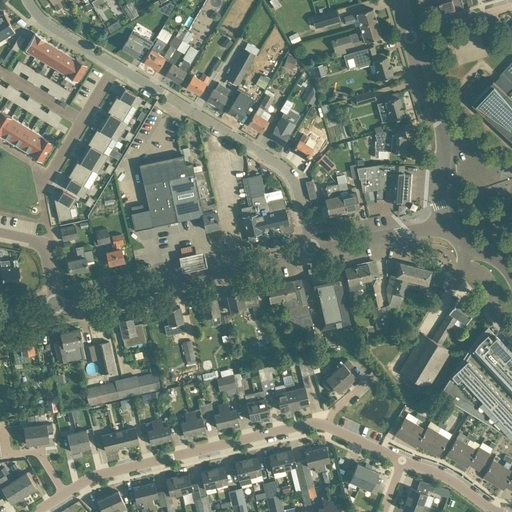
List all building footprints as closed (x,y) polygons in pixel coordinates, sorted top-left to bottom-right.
[(50,0),(53,3),(57,9),(62,6),(58,0),(50,0)] [(275,0),(271,3),(276,12),(283,8),(277,0),(275,0)] [(436,0),(438,4),(440,4),(443,13),(464,7),(462,0),(436,0)] [(169,2),(156,9),(168,15),(174,5),(169,2)] [(89,3),(82,6),(84,12),(91,9),(89,3)] [(138,16),(137,14),(138,13),(131,3),(123,8),(131,21),(138,16)] [(358,20),(360,26),(377,21),(373,8),(344,17),(346,24),(358,20)] [(336,9),(311,16),(314,27),(340,20),(336,9)] [(3,12),(0,13),(0,29),(4,37),(15,30),(3,12)] [(336,57),(346,54),(344,48),(381,37),(377,21),(360,26),(362,33),(357,35),(357,33),(331,40),(336,57)] [(168,44),(176,49),(187,30),(183,27),(182,29),(180,28),(175,36),(173,35),(168,44)] [(141,37),(151,43),(155,37),(155,36),(154,35),(156,32),(153,30),(151,33),(146,29),(141,37)] [(122,48),(136,56),(143,44),(136,40),(140,34),(132,30),(122,48)] [(187,30),(176,49),(183,53),(188,44),(187,43),(192,34),(187,31),(187,30)] [(35,55),(45,39),(35,32),(25,49),(35,55)] [(288,36),(292,44),(300,40),(297,32),(288,36)] [(17,51),(24,39),(19,36),(12,48),(17,51)] [(144,61),(157,69),(164,57),(159,53),(162,48),(163,49),(167,42),(158,37),(144,61)] [(220,44),(226,49),(232,42),(226,37),(220,44)] [(45,39),(35,55),(46,62),(55,46),(45,40),(46,39),(45,39)] [(248,42),(244,49),(255,55),(258,48),(248,42)] [(65,52),(55,46),(46,62),(56,68),(65,52)] [(373,46),(352,52),(356,66),(357,65),(366,63),(368,65),(371,64),(372,61),(373,61),(378,79),(392,75),(386,52),(376,55),(373,46)] [(225,78),(237,85),(255,55),(244,49),(243,48),(225,78)] [(65,52),(56,68),(66,74),(76,58),(76,57),(75,58),(65,52)] [(288,55),(285,61),(294,64),(296,58),(288,55)] [(76,58),(66,74),(77,80),(79,77),(81,78),(85,71),(83,70),(87,64),(76,58)] [(165,74),(179,82),(185,72),(184,72),(190,62),(183,58),(178,67),(172,63),(165,74)] [(212,68),(218,72),(224,62),(218,58),(212,68)] [(494,80),(473,103),(489,118),(490,118),(491,120),(503,131),(503,130),(504,132),(511,139),(511,61),(499,75),(500,76),(495,81),(494,80)] [(25,64),(20,71),(25,73),(29,66),(25,64)] [(322,64),(312,66),(316,77),(318,77),(325,75),(322,64)] [(29,66),(25,73),(29,76),(33,69),(29,66)] [(186,86),(199,94),(206,83),(210,77),(204,73),(200,79),(193,75),(186,86)] [(265,77),(260,86),(264,88),(269,79),(270,78),(266,75),(265,77)] [(41,83),(45,86),(49,79),(45,76),(41,83)] [(45,86),(49,88),(54,81),(49,79),(45,86)] [(207,99),(220,106),(230,90),(219,83),(215,90),(213,89),(207,99)] [(317,95),(313,86),(309,92),(316,97),(317,95)] [(137,108),(142,99),(124,88),(119,96),(118,95),(113,104),(127,113),(132,105),(137,108)] [(66,89),(61,95),(66,98),(70,91),(66,89)] [(373,90),(354,95),(355,96),(357,104),(357,105),(375,99),(373,90)] [(384,102),(377,104),(382,121),(390,119),(390,120),(404,116),(401,105),(402,103),(401,98),(399,98),(397,92),(383,97),(384,102)] [(260,104),(267,108),(273,99),(266,94),(260,104)] [(18,95),(14,102),(19,105),(23,98),(18,95)] [(23,98),(19,105),(23,107),(27,100),(23,98)] [(247,108),(246,108),(250,102),(245,99),(241,105),(234,101),(228,111),(240,119),(247,108)] [(286,99),(280,110),(286,114),(293,103),(286,99)] [(127,113),(113,104),(107,112),(109,113),(104,121),(122,132),(128,123),(123,120),(127,113)] [(39,108),(35,114),(39,117),(43,110),(39,108)] [(0,134),(11,116),(1,110),(0,111),(0,134)] [(43,110),(39,117),(43,120),(47,113),(43,110)] [(248,123),(261,131),(268,120),(267,120),(271,114),(265,111),(261,117),(254,113),(248,123)] [(1,135),(11,141),(21,123),(11,116),(0,134),(0,135),(0,136),(1,135)] [(281,116),(269,136),(282,144),(294,124),(281,116)] [(122,132),(104,121),(100,129),(98,128),(93,136),(108,145),(112,138),(117,141),(122,132)] [(58,122),(55,127),(65,132),(68,127),(58,122)] [(306,133),(323,143),(319,149),(325,152),(327,150),(330,145),(324,141),(328,134),(324,128),(313,122),(306,133)] [(11,141),(21,147),(32,129),(21,123),(11,141)] [(375,154),(378,154),(378,149),(391,149),(391,147),(405,149),(405,131),(391,130),(391,126),(374,131),(377,139),(375,139),(374,146),(375,146),(375,154)] [(42,135),(32,129),(21,147),(31,153),(30,154),(31,154),(42,135)] [(312,147),(305,143),(308,137),(303,134),(300,140),(299,139),(293,150),(306,158),(312,147)] [(42,135),(31,154),(41,161),(47,150),(49,151),(53,144),(52,143),(53,142),(42,135)] [(108,145),(93,136),(88,145),(89,146),(85,153),(103,164),(108,156),(103,153),(108,145)] [(121,154),(116,150),(112,156),(118,159),(121,154)] [(317,159),(327,169),(333,162),(323,152),(317,159)] [(103,164),(85,153),(80,161),(78,160),(73,169),(88,178),(93,170),(97,173),(103,164)] [(183,154),(139,163),(144,184),(194,173),(192,163),(185,164),(183,154)] [(308,170),(313,175),(321,165),(316,161),(308,170)] [(409,200),(411,174),(403,173),(403,172),(403,165),(385,163),(357,168),(357,169),(359,177),(360,181),(361,181),(362,191),(364,191),(365,200),(373,198),(372,190),(377,189),(376,199),(401,201),(401,200),(409,200)] [(88,178),(73,169),(68,177),(70,178),(65,186),(83,197),(88,188),(83,185),(88,178)] [(357,169),(350,170),(351,178),(359,177),(357,169)] [(194,173),(144,184),(149,208),(153,226),(203,215),(199,201),(206,200),(208,199),(202,171),(194,173)] [(337,181),(337,183),(344,211),(360,208),(355,186),(347,188),(346,180),(337,181)] [(344,211),(337,183),(322,187),(326,205),(320,206),(322,216),(344,211)] [(76,198),(63,190),(58,198),(56,197),(54,200),(59,220),(72,217),(70,208),(76,198)] [(252,205),(241,207),(249,241),(292,232),(293,229),(289,209),(273,212),(270,201),(268,201),(266,193),(250,197),(252,205)] [(206,200),(199,201),(203,215),(206,230),(220,227),(214,203),(207,205),(206,200)] [(132,212),(131,212),(134,230),(153,226),(149,208),(144,210),(143,204),(131,206),(132,212)] [(60,228),(63,241),(77,237),(74,225),(60,228)] [(94,231),(98,245),(110,243),(106,228),(94,231)] [(113,244),(112,244),(113,250),(106,252),(109,264),(124,261),(121,248),(120,249),(119,244),(123,243),(121,234),(111,236),(113,244)] [(68,261),(70,273),(88,269),(88,267),(97,265),(95,260),(94,260),(91,249),(83,251),(82,246),(76,247),(78,258),(68,261)] [(191,246),(181,248),(182,254),(192,252),(191,246)] [(203,253),(180,259),(184,273),(206,268),(203,253)] [(1,268),(3,284),(20,282),(18,266),(17,259),(9,260),(10,267),(1,268)] [(375,261),(345,269),(350,290),(364,287),(364,288),(366,288),(364,281),(366,280),(372,306),(382,304),(376,279),(379,278),(375,261)] [(387,295),(391,312),(399,310),(405,287),(418,290),(417,293),(425,295),(425,293),(435,296),(440,278),(429,275),(431,270),(399,262),(395,278),(396,278),(394,288),(387,288),(387,295)] [(310,283),(321,329),(349,322),(342,287),(340,287),(336,270),(311,276),(312,282),(310,283)] [(302,278),(278,283),(289,330),(295,328),(297,338),(310,335),(308,325),(312,324),(302,278)] [(278,283),(266,286),(270,302),(282,299),(278,283)] [(241,292),(227,295),(231,311),(245,308),(252,306),(259,304),(256,289),(242,292),(241,292)] [(449,312),(433,339),(423,334),(401,371),(428,388),(451,350),(441,344),(457,317),(466,322),(475,307),(457,297),(448,312),(449,312)] [(201,301),(204,311),(205,317),(211,316),(212,324),(220,323),(218,314),(219,314),(215,298),(201,301)] [(388,303),(382,304),(372,306),(376,327),(379,326),(381,338),(396,336),(388,303)] [(259,304),(252,306),(253,310),(255,322),(270,318),(267,307),(260,308),(259,304)] [(183,322),(179,306),(166,309),(169,325),(176,323),(178,332),(185,331),(183,322)] [(219,317),(223,335),(230,333),(226,315),(219,317)] [(123,336),(125,346),(146,341),(142,323),(134,325),(132,317),(119,320),(122,336),(123,336)] [(476,337),(439,393),(511,438),(511,352),(487,326),(476,337)] [(55,342),(60,362),(79,358),(80,359),(86,357),(87,362),(98,360),(94,344),(84,347),(80,329),(60,333),(62,340),(55,342)] [(20,347),(13,348),(15,364),(31,361),(30,354),(34,353),(32,338),(19,340),(20,347)] [(182,342),(186,360),(194,359),(190,340),(182,342)] [(94,344),(98,360),(101,374),(115,370),(109,341),(94,344)] [(347,359),(334,370),(349,387),(352,384),(350,382),(356,376),(349,369),(353,366),(347,359)] [(311,361),(306,363),(309,375),(314,374),(311,361)] [(299,364),(302,376),(309,375),(306,363),(299,364)] [(270,366),(264,367),(267,380),(273,379),(270,366)] [(264,367),(258,368),(261,382),(267,380),(264,367)] [(349,387),(334,370),(322,381),(328,389),(332,385),(338,392),(345,386),(347,389),(349,387)] [(157,372),(85,389),(89,405),(160,388),(157,372)] [(240,373),(233,374),(236,387),(243,386),(241,379),(240,373)] [(215,379),(219,392),(236,388),(232,375),(215,379)] [(293,382),(284,384),(290,408),(290,411),(295,410),(294,407),(300,406),(295,388),(293,382)] [(275,386),(276,394),(280,410),(290,408),(284,384),(275,386)] [(305,385),(295,388),(300,406),(309,403),(305,385)] [(263,390),(254,392),(260,417),(269,415),(265,398),(263,390)] [(151,398),(151,401),(161,398),(159,391),(149,393),(151,398)] [(245,394),(244,394),(245,397),(250,420),(260,417),(254,392),(245,394)] [(56,398),(46,400),(48,412),(57,411),(56,398)] [(167,398),(160,400),(162,408),(169,406),(167,398)] [(119,401),(121,410),(130,408),(128,399),(119,401)] [(210,401),(204,403),(208,419),(213,417),(216,428),(228,425),(222,403),(216,405),(218,410),(212,411),(210,401)] [(227,402),(222,403),(228,425),(239,423),(235,408),(229,410),(227,402)] [(194,410),(189,411),(195,433),(205,431),(202,419),(208,419),(204,403),(198,403),(201,414),(195,415),(194,410)] [(195,433),(189,411),(184,412),(186,420),(180,422),(184,436),(195,433)] [(394,434),(405,441),(415,424),(404,417),(394,434)] [(161,418),(156,419),(161,441),(172,439),(169,425),(163,426),(161,418)] [(161,441),(156,419),(151,421),(153,428),(147,429),(151,444),(161,441)] [(52,423),(35,425),(37,443),(49,441),(48,434),(53,433),(52,423)] [(415,447),(417,443),(425,430),(415,424),(405,441),(415,447)] [(37,443),(35,425),(19,427),(20,437),(25,437),(26,444),(37,443)] [(417,443),(427,449),(437,432),(427,426),(425,430),(417,443)] [(135,427),(124,429),(128,446),(139,443),(135,427)] [(437,432),(427,449),(438,456),(448,439),(442,436),(445,431),(441,428),(438,433),(437,432)] [(86,429),(77,432),(81,449),(90,447),(86,429)] [(124,429),(112,432),(116,448),(128,446),(124,429)] [(81,449),(77,432),(67,434),(71,451),(81,449)] [(116,448),(112,432),(101,435),(105,451),(116,448)] [(445,455),(456,461),(466,443),(456,437),(445,455)] [(467,467),(469,464),(477,449),(466,443),(456,461),(467,467)] [(326,446),(315,449),(320,471),(325,469),(323,462),(329,460),(326,446)] [(477,449),(469,464),(479,470),(490,453),(478,446),(477,449)] [(292,449),(281,452),(285,469),(290,468),(296,467),(295,462),(292,449)] [(315,449),(304,451),(306,460),(308,466),(314,465),(316,472),(320,471),(315,449)] [(281,452),(269,455),(273,469),(275,478),(286,475),(285,469),(281,452)] [(257,457),(246,459),(250,476),(261,473),(257,457)] [(250,476),(246,459),(235,462),(240,485),(251,482),(250,476)] [(482,477),(492,483),(503,465),(493,459),(482,477)] [(503,489),(505,486),(511,473),(511,470),(509,469),(511,464),(506,461),(504,466),(503,465),(492,483),(503,489)] [(349,479),(360,484),(369,464),(366,463),(364,466),(357,463),(353,471),(348,469),(344,478),(349,480),(349,479)] [(369,464),(360,484),(369,488),(369,489),(376,492),(379,483),(375,481),(378,472),(371,469),(372,466),(369,464)] [(19,498),(10,482),(5,475),(8,473),(4,466),(0,469),(0,473),(2,476),(0,477),(0,481),(3,486),(1,488),(11,503),(19,498)] [(223,466),(212,469),(216,486),(227,483),(223,466)] [(216,486),(212,469),(200,471),(205,488),(216,486)] [(327,471),(321,472),(324,484),(330,482),(327,471)] [(26,472),(18,477),(28,493),(36,487),(26,472)] [(304,473),(297,475),(301,490),(308,488),(306,480),(304,473)] [(177,476),(181,493),(191,490),(196,511),(202,511),(204,511),(201,497),(196,481),(190,482),(188,474),(177,476)] [(168,495),(181,493),(177,476),(164,479),(168,495)] [(18,477),(10,482),(19,498),(21,500),(25,498),(23,495),(28,493),(18,477)] [(312,479),(306,480),(308,488),(314,487),(312,479)] [(276,480),(269,481),(273,496),(280,495),(276,480)] [(262,484),(265,498),(273,496),(269,481),(263,483),(263,484),(262,484)] [(154,482),(143,484),(149,506),(153,505),(151,497),(158,496),(154,482)] [(149,506),(143,484),(133,487),(136,501),(141,499),(143,507),(149,506)] [(433,492),(447,496),(450,490),(435,485),(433,492)] [(242,487),(235,489),(239,504),(245,502),(242,487)] [(411,487),(407,498),(423,504),(427,493),(411,487)] [(301,490),(300,490),(304,506),(311,504),(308,488),(301,490)] [(239,504),(235,489),(228,491),(232,506),(239,504)] [(118,491),(108,495),(115,511),(118,511),(120,511),(120,510),(126,507),(118,491)] [(115,511),(108,495),(97,500),(102,511),(115,511)] [(207,495),(201,497),(204,511),(211,510),(207,495)] [(280,495),(273,496),(276,511),(295,511),(294,507),(283,510),(280,495)] [(268,511),(276,511),(273,496),(265,498),(268,511)] [(331,497),(327,498),(330,511),(341,511),(339,503),(333,504),(331,497)] [(330,511),(327,498),(321,499),(323,507),(318,508),(318,511),(330,511)] [(423,504),(407,498),(403,509),(410,511),(409,511),(426,511),(429,505),(423,503),(423,504)] [(165,503),(166,511),(174,511),(172,502),(165,503)] [(239,504),(240,511),(247,511),(245,502),(239,504)]
